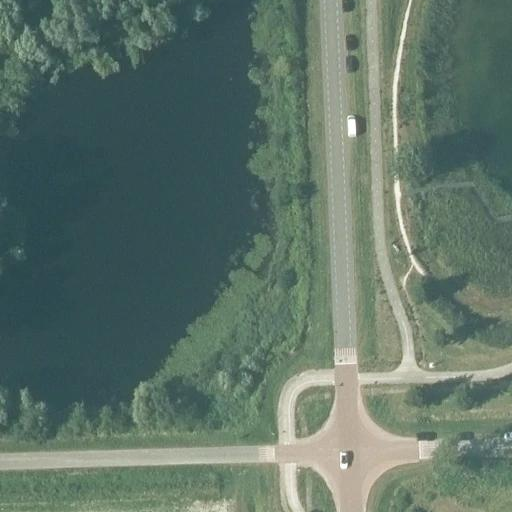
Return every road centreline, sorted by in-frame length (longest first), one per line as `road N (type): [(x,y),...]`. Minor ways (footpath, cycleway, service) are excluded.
road 1 (unclassified): [(347,452),(329,0)]
road 2 (unclassified): [(347,452),(0,462)]
road 3 (unknown): [(309,511),(302,403),(511,384)]
road 4 (unclassified): [(511,447),(347,452)]
